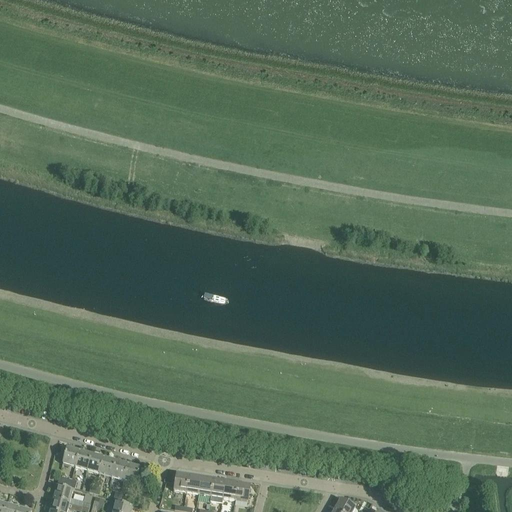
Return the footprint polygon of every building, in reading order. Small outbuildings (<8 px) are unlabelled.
[(62,467),(74,470),(79,454),(67,451),(62,467)] [(79,454),(74,470),(86,473),(91,457),(79,454)] [(91,457),(86,473),(99,477),(104,461),(91,457)] [(104,461),(99,477),(111,480),(115,464),(104,461)] [(115,464),(111,480),(123,483),(128,467),(115,464)] [(128,467),(123,483),(136,487),(140,471),(128,467)] [(174,494),(186,495),(189,479),(177,477),(174,494)] [(59,479),(57,486),(69,489),(71,483),(59,479)] [(189,479),(186,495),(198,497),(201,481),(189,479)] [(201,481),(198,497),(210,499),(213,482),(201,481)] [(213,482),(210,499),(223,501),(225,484),(213,482)] [(225,484),(223,501),(235,503),(238,486),(225,484)] [(238,486),(235,503),(248,505),(250,488),(238,486)] [(56,490),(53,502),(69,506),(72,494),(56,490)] [(95,500),(91,511),(96,511),(100,501),(95,500)] [(53,502),(49,511),(67,511),(69,506),(53,502)] [(341,503),(335,511),(354,511),(355,511),(341,503)]
